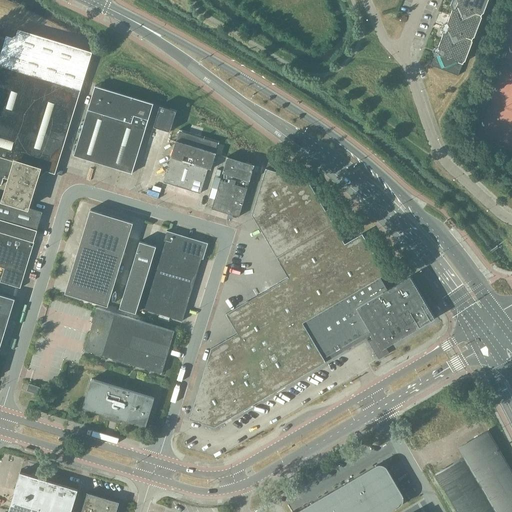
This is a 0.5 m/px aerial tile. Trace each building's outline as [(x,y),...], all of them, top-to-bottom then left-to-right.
[(452,9),(448,22),(449,25),(446,33),(443,34),(438,47),(439,49),(440,49),(437,57),(434,58),(431,65),(458,76),(463,63),(464,61),(465,61),(473,41),(472,40),(486,0),(458,0),(455,8),(452,9)] [(3,200),(28,207),(36,180),(45,171),(55,174),(84,78),(92,52),(18,30),(16,36),(12,38),(6,36),(5,39),(0,37),(0,184),(1,185),(4,178),(9,180),(3,200)] [(74,156),(132,173),(154,104),(95,86),(74,156)] [(160,106),(153,127),(170,132),(176,111),(160,106)] [(163,182),(162,188),(198,199),(200,193),(200,192),(203,184),(205,176),(209,177),(211,169),(213,162),(216,153),(219,142),(205,137),(204,137),(179,129),(178,134),(163,182)] [(212,209),(239,217),(255,165),(228,157),(212,209)] [(392,286),(384,271),(361,233),(344,243),(307,181),(266,168),(252,214),(280,262),(249,281),(257,295),(226,314),(238,333),(211,349),(190,419),(215,427),(326,362),(324,358),(370,331),(381,350),(435,318),(410,276),(392,286)] [(0,219),(37,230),(43,212),(28,207),(3,200),(0,198),(0,219)] [(134,223),(90,209),(64,293),(108,307),(134,223)] [(34,242),(35,236),(37,231),(37,230),(0,219),(0,267),(4,269),(0,282),(20,288),(34,242)] [(143,309),(182,321),(206,244),(166,232),(143,309)] [(119,308),(135,313),(156,246),(139,241),(119,308)] [(0,346),(14,299),(0,294),(0,346)] [(84,350),(161,374),(174,331),(97,307),(84,350)] [(82,408),(146,427),(154,398),(91,379),(82,408)] [(27,391),(38,394),(40,387),(29,384),(27,391)] [(435,474),(457,511),(511,511),(511,471),(488,431),(459,448),(464,457),(435,474)] [(388,511),(398,507),(400,505),(401,504),(402,502),(403,500),(403,498),(403,496),(402,494),(387,469),(376,466),(297,511),(388,511)] [(71,511),(78,490),(20,472),(8,511),(11,511),(71,511)] [(116,511),(119,502),(87,493),(81,511),(116,511)]
